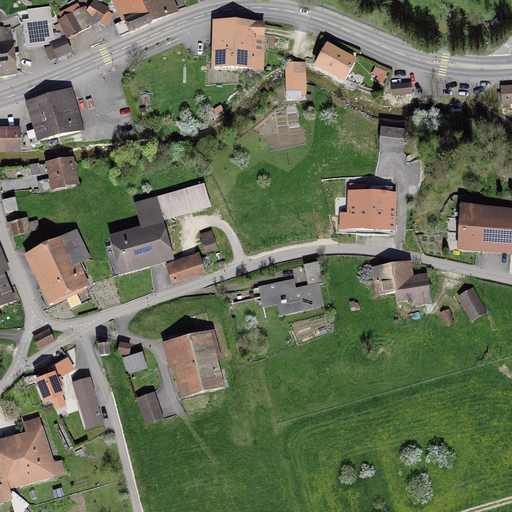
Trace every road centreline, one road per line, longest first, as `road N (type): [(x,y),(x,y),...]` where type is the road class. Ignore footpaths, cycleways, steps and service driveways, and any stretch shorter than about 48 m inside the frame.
road 1 (primary): [(0,99),(186,20),(245,7),(313,16),(442,64),(503,69)]
road 2 (residential): [(85,331),(230,274),(326,251),(407,257),(511,280)]
road 3 (residential): [(85,331),(139,511)]
